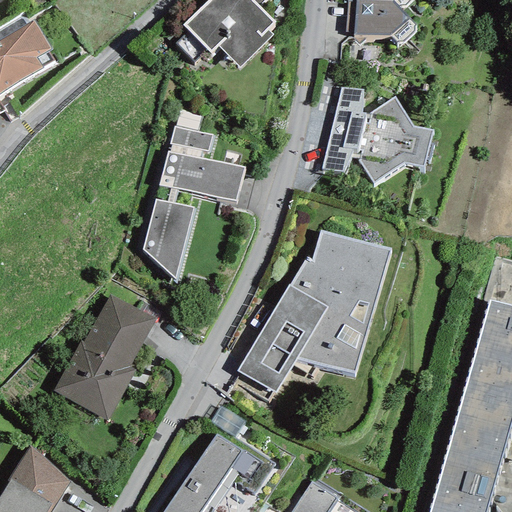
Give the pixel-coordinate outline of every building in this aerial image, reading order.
[(273,0),(214,0),(210,4),(212,7),(183,35),(210,64),(218,56),(239,78),(273,46),(268,41),(274,35),(256,16),(273,0)] [(356,0),(356,9),(392,13),(401,23),(420,7),(415,0),(356,0)] [(392,13),(356,9),(353,47),(391,49),(397,57),(403,56),(415,45),(415,38),(401,23),(392,13)] [(34,28),(0,46),(0,103),(43,81),(36,69),(52,61),(34,28)] [(363,103),(341,94),(322,177),(342,184),(351,164),(357,165),(373,192),(403,175),(423,180),(433,144),(413,138),(396,107),(371,118),(368,130),(361,128),(363,103)] [(212,145),(174,132),(158,193),(169,196),(166,211),(155,207),(144,257),(175,290),(198,205),(235,214),(244,183),(200,169),(202,160),(208,162),(212,145)] [(390,248),(320,232),(312,259),(306,257),(288,285),(236,371),(275,392),(296,356),(353,372),(390,248)] [(486,511),(511,418),(511,296),(490,291),(430,511),(486,511)] [(108,419),(134,368),(130,365),(155,318),(109,293),(83,341),(79,339),(52,390),(108,419)] [(241,450),(216,433),(162,511),(214,511),(204,505),(241,450)] [(50,511),(70,481),(30,446),(0,493),(0,511),(50,511)] [(338,498),(310,480),(288,511),(367,511),(341,494),(338,498)]
